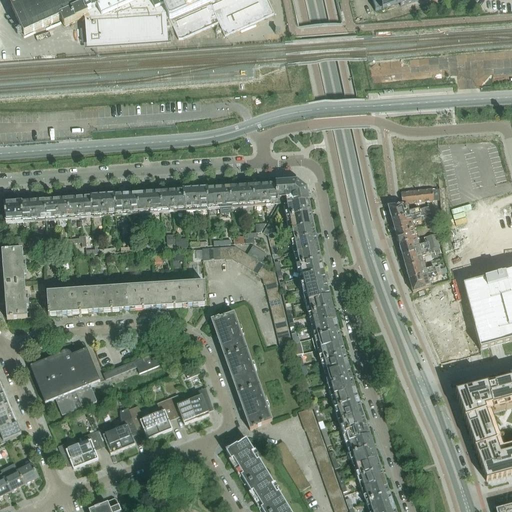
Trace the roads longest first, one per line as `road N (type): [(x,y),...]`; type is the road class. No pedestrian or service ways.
road 1 (residential): [(263,164),(310,164),(320,178),(409,511)]
road 2 (secondary): [(309,0),(362,240),(416,387)]
road 3 (secondary): [(427,384),(375,256),(318,0)]
road 4 (residential): [(196,445),(228,429),(228,415),(205,353),(182,332),(155,325),(62,332),(3,354)]
road 5 (residential): [(263,164),(264,140),(275,132),(368,121),(412,132),(505,126),(511,151)]
road 6 (residential): [(263,164),(0,182)]
road 7 (residential): [(62,499),(3,354)]
road 8 (residential): [(62,499),(196,445)]
road 9 (secondary): [(469,502),(427,384)]
road 10 (secondary): [(416,387),(460,504)]
